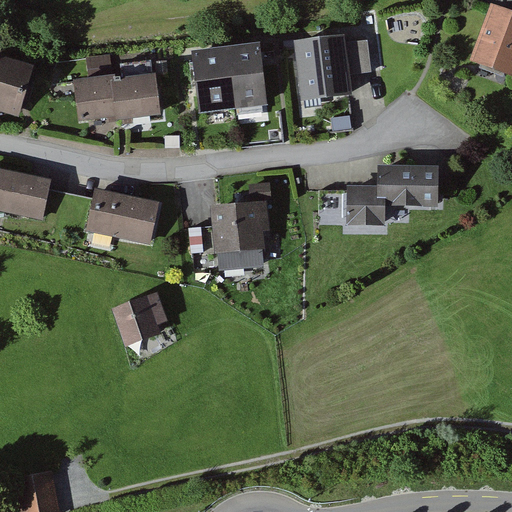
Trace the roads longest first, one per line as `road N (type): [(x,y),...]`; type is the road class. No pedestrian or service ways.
road 1 (track): [(511,428),(402,428),(81,502),(68,461),(0,483)]
road 2 (residential): [(0,145),(114,169),(199,170),(354,149),(419,119)]
